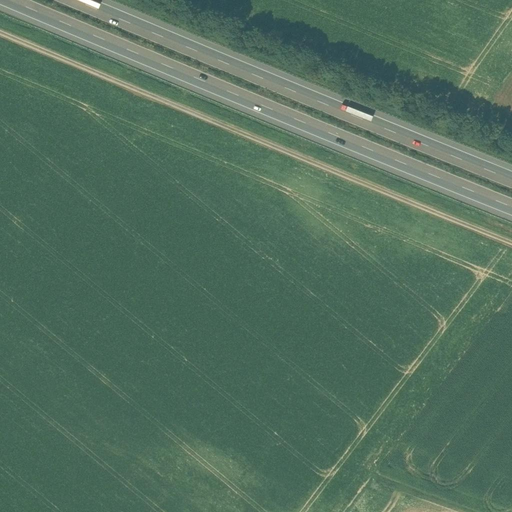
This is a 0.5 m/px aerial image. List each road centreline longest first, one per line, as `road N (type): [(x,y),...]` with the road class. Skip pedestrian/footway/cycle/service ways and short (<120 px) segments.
road 1 (track): [(511,243),(0,32)]
road 2 (motorway): [(12,0),(511,208)]
road 3 (motorway): [(511,170),(81,0)]
